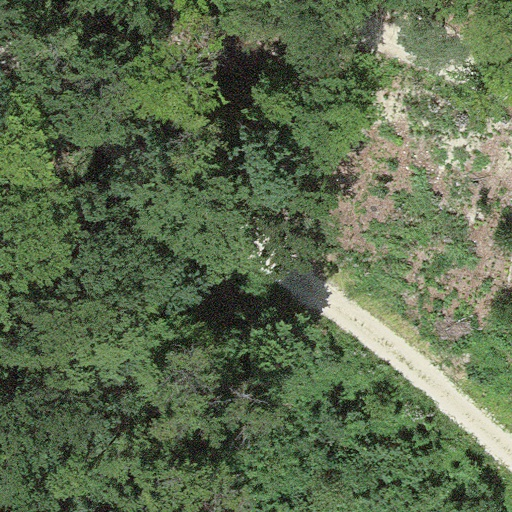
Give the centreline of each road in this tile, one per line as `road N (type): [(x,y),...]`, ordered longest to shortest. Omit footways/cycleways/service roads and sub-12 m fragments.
road 1 (track): [(511,511),(117,197),(0,92)]
road 2 (track): [(266,0),(511,95)]
